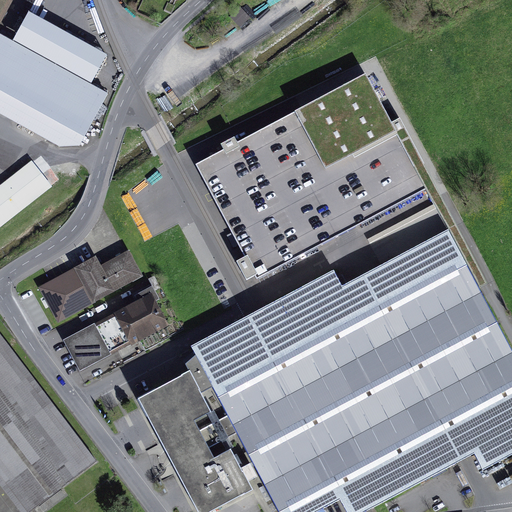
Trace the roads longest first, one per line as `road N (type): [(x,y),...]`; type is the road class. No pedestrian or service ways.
road 1 (unclassified): [(0,281),(64,239),(83,216),(132,79),(203,0)]
road 2 (residential): [(0,294),(157,511)]
